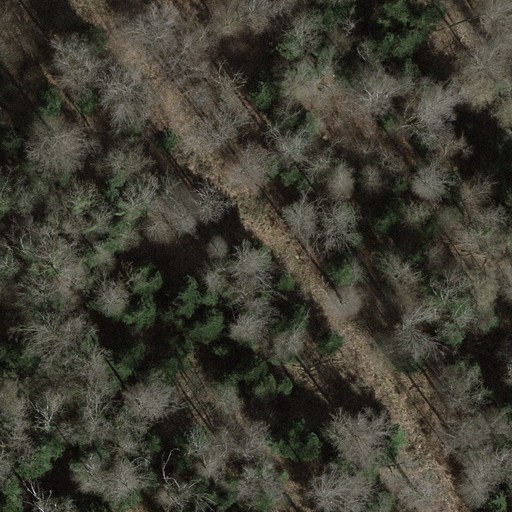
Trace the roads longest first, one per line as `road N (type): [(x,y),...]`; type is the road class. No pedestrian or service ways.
road 1 (track): [(100,0),(126,49),(324,292),(446,477),(459,511)]
road 2 (track): [(111,511),(0,401)]
